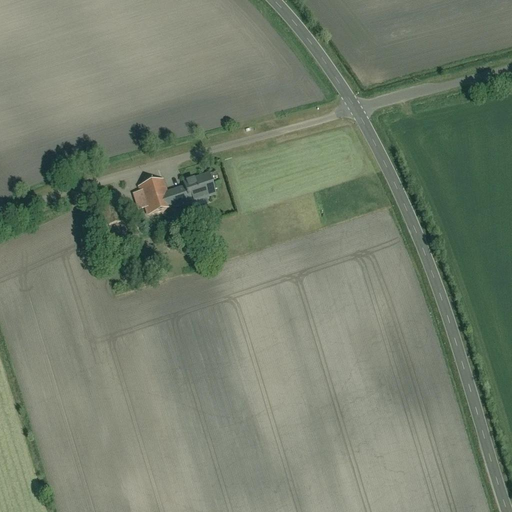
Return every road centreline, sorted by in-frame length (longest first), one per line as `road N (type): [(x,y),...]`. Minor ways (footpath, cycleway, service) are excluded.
road 1 (tertiary): [(356,111),(437,284),(509,511)]
road 2 (residential): [(0,222),(131,173),(356,111)]
road 3 (residential): [(356,111),(511,68)]
road 4 (tertiary): [(271,0),(356,111)]
